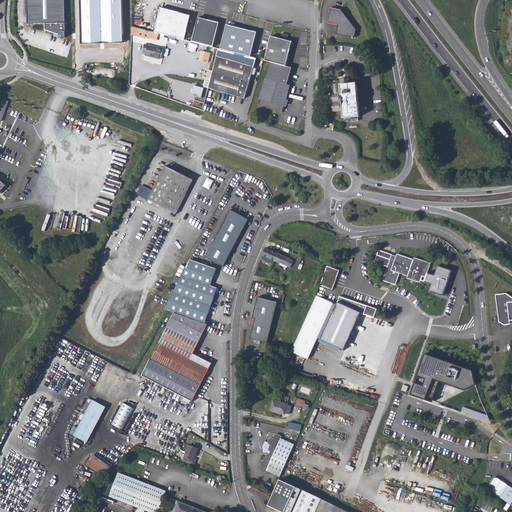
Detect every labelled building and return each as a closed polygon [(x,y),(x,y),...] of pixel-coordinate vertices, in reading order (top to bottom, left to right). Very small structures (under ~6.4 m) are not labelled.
[(29,0),(30,24),(46,24),(46,30),(66,37),(65,0),(29,0)] [(121,0),(79,0),(80,43),(122,42),(121,0)] [(330,7),(327,23),(337,25),(336,34),(354,38),(356,30),(340,9),(330,7)] [(191,16),(161,9),(155,33),(185,40),(191,16)] [(197,17),(191,41),(212,47),(219,22),(197,17)] [(227,25),(221,49),(251,57),(258,32),(227,25)] [(272,62),(287,66),(293,42),(271,36),(266,60),(272,62)] [(145,43),(142,53),(145,54),(145,56),(161,60),(164,49),(145,43)] [(218,48),(208,87),(242,98),(256,58),(251,57),(221,49),(218,48)] [(201,51),(199,61),(208,63),(211,53),(201,51)] [(267,79),(258,106),(281,113),(289,85),(287,84),(292,67),(287,66),(272,62),(267,79)] [(343,119),(352,118),(358,118),(360,118),(358,86),(350,87),(349,81),(340,82),(340,84),(332,84),(333,97),(330,97),(331,112),(343,111),(343,119)] [(2,98),(0,102),(0,120),(2,121),(8,100),(2,98)] [(146,203),(174,215),(190,181),(175,174),(175,173),(171,171),(170,172),(162,168),(146,203)] [(204,185),(210,188),(214,180),(208,177),(204,185)] [(205,259),(223,268),(248,222),(230,212),(205,259)] [(274,260),(292,267),(295,259),(291,257),(266,247),(263,255),(274,260)] [(291,257),(295,259),(292,267),(298,270),(304,255),(293,251),(291,257)] [(415,260),(398,255),(398,256),(380,251),(376,263),(390,268),(385,281),(398,285),(402,273),(410,276),(409,279),(422,283),(424,276),(428,277),(429,272),(432,264),(415,258),(415,260)] [(274,260),(263,255),(261,259),(273,263),(274,260)] [(165,308),(175,312),(206,322),(219,291),(211,288),(217,272),(190,262),(179,286),(165,308)] [(436,274),(429,272),(428,277),(426,281),(434,283),(431,290),(445,295),(453,270),(439,265),(436,274)] [(340,270),(328,266),(321,285),(333,290),(340,270)] [(418,299),(424,301),(429,286),(405,278),(403,286),(413,289),(412,292),(419,295),(418,299)] [(362,292),(360,298),(367,301),(369,295),(362,292)] [(292,351),(309,359),(319,337),(321,338),(338,304),(318,295),(292,351)] [(511,298),(505,295),(495,296),(497,323),(502,326),(508,325),(508,322),(511,321),(511,298)] [(369,306),(341,296),(339,300),(363,311),(366,313),(369,306)] [(278,302),(258,297),(255,312),(254,312),(251,324),(254,325),(251,338),(268,342),(278,302)] [(321,338),(344,349),(363,311),(339,300),(338,304),(321,338)] [(366,314),(349,360),(352,361),(352,363),(359,365),(360,367),(362,367),(370,369),(387,322),(380,320),(379,317),(376,318),(379,310),(369,306),(366,313),(366,314)] [(143,375),(194,401),(213,362),(194,353),(209,324),(206,322),(175,312),(143,375)] [(478,383),(474,369),(426,352),(411,394),(434,401),(441,382),(465,389),(478,383)] [(297,404),(304,406),(302,412),(306,414),(309,404),(305,403),(306,400),(299,398),(297,404)] [(107,407),(93,399),(92,402),(86,412),(78,427),(74,425),(70,433),(87,442),(107,407)] [(84,411),(86,412),(92,402),(89,400),(84,411)] [(270,410),(284,415),(284,413),(289,415),(291,408),(286,407),(287,405),(273,401),(270,410)] [(112,425),(124,430),(135,408),(123,402),(112,425)] [(487,414),(464,406),(462,412),(491,422),(487,414)] [(288,429),(300,431),(301,425),(289,423),(288,429)] [(286,461),(294,444),(280,438),(281,435),(276,433),(275,434),(273,437),(272,437),(271,437),(270,437),(269,437),(269,438),(268,438),(268,440),(268,441),(268,442),(269,443),(270,444),(267,449),(270,450),(269,453),(286,461)] [(183,463),(194,467),(197,461),(194,460),(198,451),(189,448),(183,463)] [(286,461),(269,453),(267,456),(265,455),(263,459),(261,459),(259,462),(260,465),(258,469),(264,471),(265,469),(279,476),(286,461)] [(87,464),(105,476),(111,467),(92,455),(87,464)] [(111,500),(143,511),(159,511),(166,494),(120,477),(111,500)] [(490,485),(493,488),(491,491),(511,505),(511,487),(509,486),(507,487),(503,484),(502,481),(498,478),(494,479),(490,485)] [(313,511),(320,498),(280,479),(269,504),(283,511),(313,511)] [(320,498),(313,511),(348,511),(338,507),(320,498)] [(174,511),(192,511),(194,509),(178,503),(174,511)]
